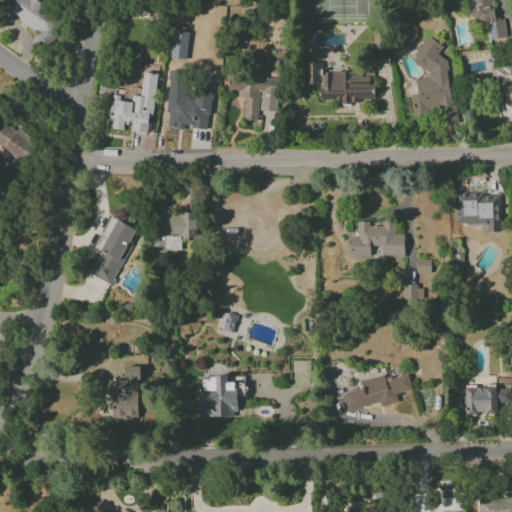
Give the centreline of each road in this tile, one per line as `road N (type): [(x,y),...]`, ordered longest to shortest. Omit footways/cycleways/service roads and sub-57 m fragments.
road 1 (residential): [(511,452),(0,461)]
road 2 (residential): [(511,156),(70,156)]
road 3 (residential): [(95,0),(56,272),(42,325),(0,402)]
